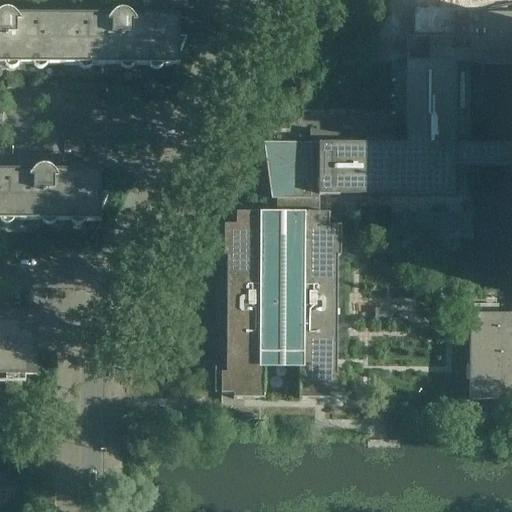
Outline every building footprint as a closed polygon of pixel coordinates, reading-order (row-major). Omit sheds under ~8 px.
[(511,26),(455,27),(455,5),(470,5),(469,0),(406,0),(406,65),(414,65),(414,86),(414,136),(339,136),(310,131),(310,144),(263,144),(271,200),(277,200),(277,215),(265,215),(265,214),(236,214),(236,227),(224,227),(224,257),(227,257),(226,375),(221,375),(221,395),(233,395),(233,400),(264,400),(264,355),(299,355),(299,400),(329,400),(329,396),(342,396),(342,375),(337,375),(337,258),(340,258),(341,227),(329,227),(329,215),(320,214),(320,196),(454,197),(454,167),(470,167),(511,167),(511,26)] [(179,56),(186,41),(179,41),(179,17),(131,17),(129,15),(127,14),(125,13),(122,13),(119,13),(117,14),(115,15),(113,17),(15,17),(15,16),(13,14),(11,13),(9,13),(6,12),(4,13),(1,13),(0,14),(0,70),(20,71),(20,66),(34,66),(34,61),(46,61),(46,66),(79,66),(79,61),(91,61),(91,67),(105,67),(105,71),(136,72),(136,67),(150,67),(150,62),(162,62),(162,67),(179,67),(179,56)] [(100,212),(108,197),(101,197),(101,173),(53,173),(53,172),(50,170),(48,169),(46,169),(43,169),(41,169),(40,169),(37,170),(35,172),(35,173),(0,172),(0,222),(1,222),(1,217),(13,217),(12,222),(26,222),(26,227),(58,227),(58,222),(72,222),(72,217),(84,217),(84,222),(101,222),(101,212),(100,212)] [(511,316),(469,316),(469,401),(511,401),(511,316)] [(0,376),(37,377),(37,328),(25,328),(25,322),(4,322),(4,328),(0,328),(0,376)]
